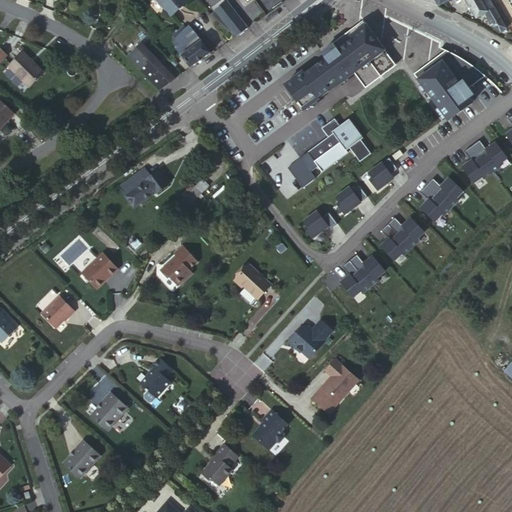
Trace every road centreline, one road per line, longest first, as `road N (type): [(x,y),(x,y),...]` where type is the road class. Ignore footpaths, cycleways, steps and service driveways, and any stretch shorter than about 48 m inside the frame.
road 1 (residential): [(195,95),(249,154),(248,178),(309,260),(328,266),(432,162),(511,100)]
road 2 (residential): [(24,413),(117,321),(221,347),(241,369)]
road 3 (secondary): [(195,95),(0,236)]
road 4 (secondary): [(320,0),(195,95)]
road 5 (residential): [(121,75),(54,144),(0,167)]
road 6 (residential): [(0,7),(55,29),(121,75)]
road 7 (tertiary): [(511,70),(393,0)]
